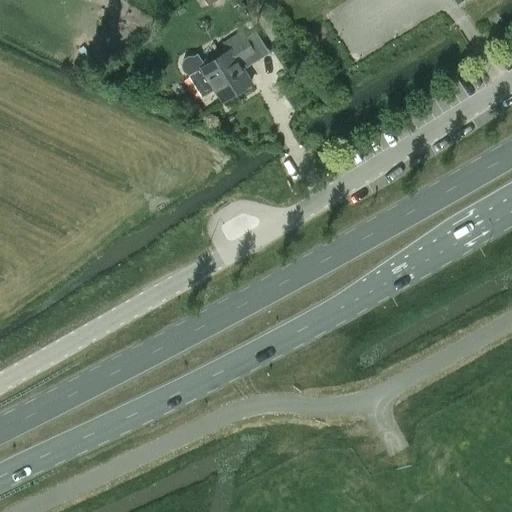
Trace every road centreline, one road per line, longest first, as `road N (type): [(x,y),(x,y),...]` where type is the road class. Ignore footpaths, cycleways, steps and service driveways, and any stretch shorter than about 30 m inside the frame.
road 1 (primary): [(511,151),(0,429)]
road 2 (primary): [(0,477),(273,342),(511,207)]
road 3 (unclassified): [(29,511),(244,408),(373,397),(511,317)]
road 4 (unclassified): [(284,219),(511,82)]
road 5 (unclassified): [(0,380),(227,251)]
